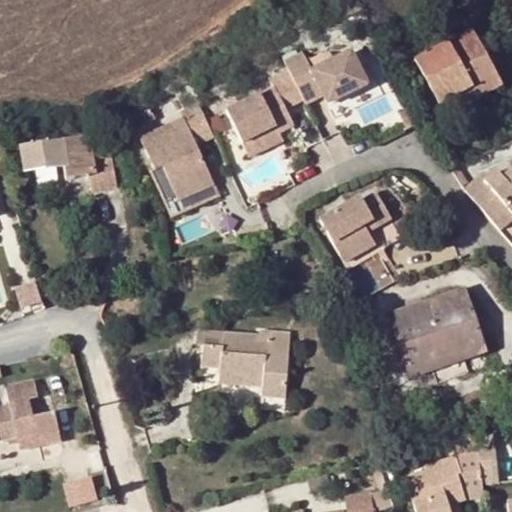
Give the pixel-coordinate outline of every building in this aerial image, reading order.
[(414,61),(440,108),(471,91),(476,100),(501,87),(470,30),(414,61)] [(303,54),(284,63),(288,70),(297,87),(314,79),(323,95),(329,105),(367,86),(351,53),(312,71),(303,54)] [(297,87),(288,70),(271,78),(274,86),(226,109),(243,143),(276,127),(279,132),(292,126),(286,109),(303,100),(297,87)] [(303,100),(306,105),(323,95),(314,79),(297,87),(303,100)] [(471,91),(440,108),(444,117),(476,100),(471,91)] [(190,148),(196,145),(213,138),(199,105),(179,113),(182,119),(139,138),(154,172),(161,168),(177,202),(214,185),(201,159),(196,161),(190,148)] [(150,109),(140,115),(146,125),(156,120),(150,109)] [(276,127),(243,143),(249,157),(283,141),(279,132),(276,127)] [(88,135),(19,147),(23,173),(63,167),(65,181),(88,177),(91,195),(118,190),(111,153),(91,156),(88,135)] [(196,145),(190,148),(196,161),(201,159),(196,145)] [(476,174),(460,186),(496,227),(511,213),(511,165),(504,173),(496,167),(482,179),(476,174)] [(371,242),(368,236),(363,228),(372,223),(376,231),(380,236),(395,228),(377,195),(364,203),(361,200),(320,222),(340,259),(371,242)] [(363,228),(368,236),(376,231),(372,223),(363,228)] [(411,380),(432,372),(429,363),(458,353),(461,362),(486,354),(463,289),(388,315),(411,380)] [(220,348),(202,347),(200,369),(218,370),(218,386),(261,390),(261,399),(283,400),(286,358),(272,357),(274,339),(260,337),(259,335),(222,333),(220,348)] [(429,363),(432,372),(461,362),(458,353),(429,363)] [(0,443),(16,440),(18,452),(40,447),(39,440),(58,435),(53,414),(34,419),(29,401),(37,399),(33,382),(4,390),(8,406),(0,408),(0,443)] [(479,472),(480,484),(498,481),(493,434),(474,437),(476,453),(479,472)] [(60,443),(58,435),(39,440),(40,447),(60,443)] [(479,472),(476,453),(451,455),(422,464),(423,469),(403,477),(413,511),(450,511),(448,503),(456,499),(463,498),(456,475),(460,474),(479,472)] [(63,483),(70,507),(96,499),(89,475),(63,483)] [(373,511),(371,495),(344,498),(345,511),(373,511)] [(450,511),(460,511),(456,499),(448,503),(450,511)]
